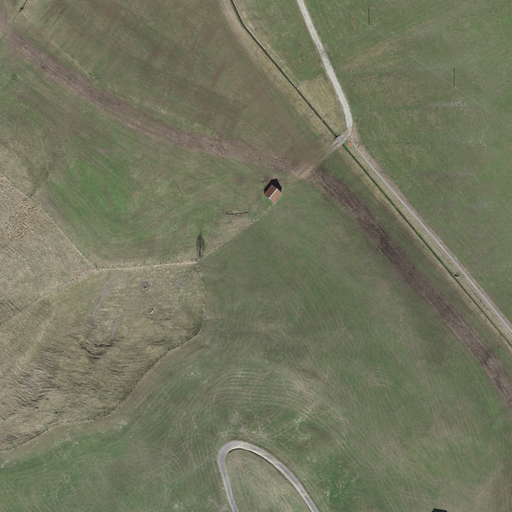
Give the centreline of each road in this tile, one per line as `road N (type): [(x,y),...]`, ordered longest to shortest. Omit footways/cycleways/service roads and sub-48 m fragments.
road 1 (track): [(236,511),(221,459),(238,444),(280,466),(315,511)]
road 2 (track): [(332,149),(349,136),(350,121),(299,0)]
